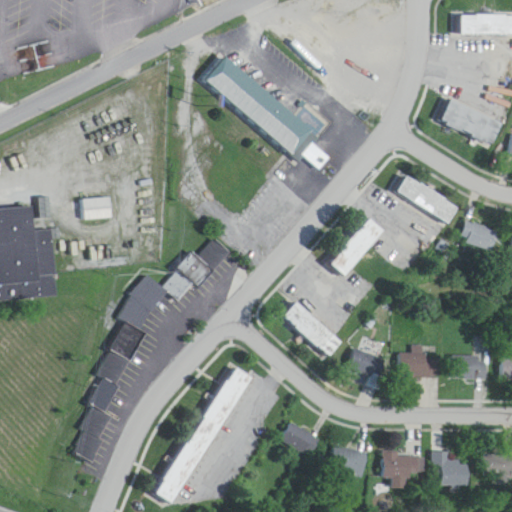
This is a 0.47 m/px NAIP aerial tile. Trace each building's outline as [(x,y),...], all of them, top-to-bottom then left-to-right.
[(511,14),(453,14),(454,35),(511,35),(511,14)] [(234,100),(196,67),(218,42),(303,118),(281,141),(234,100)] [(436,121),(496,145),(506,122),(446,97),(436,121)] [(300,164),(306,158),(320,172),(331,161),(315,144),(319,140),(311,132),(289,153),(300,164)] [(452,224),(461,205),(399,175),(390,193),(452,224)] [(83,200),(83,221),(112,221),(112,200),(83,200)] [(0,210),(0,302),(58,298),(53,231),(35,233),(33,208),(0,210)] [(347,279),(384,232),(368,219),(332,266),(347,279)] [(499,232),(467,222),(461,242),(493,252),(499,232)] [(140,332),(167,294),(181,303),(193,284),(201,290),(228,252),(212,241),(200,259),(190,252),(165,289),(147,277),(118,317),(140,332)] [(328,359),(342,344),(298,304),(284,319),(328,359)] [(387,363),(356,348),(348,366),(379,381),(387,363)] [(400,355),(400,378),(441,378),(441,355),(400,355)] [(490,357),(452,357),(452,380),(490,380),(490,357)] [(511,380),(511,359),(502,360),(502,381),(511,380)] [(162,497),(180,507),(250,378),(231,367),(162,497)] [(310,458),(321,440),(291,423),(281,441),(310,458)] [(80,451),(90,462),(104,450),(94,438),(80,451)] [(365,477),(369,454),(334,448),(330,470),(365,477)] [(452,462),(452,453),(433,453),(433,472),(440,472),(440,487),(471,487),(471,462),(452,462)] [(384,479),(420,479),(420,455),(384,455),(384,479)] [(511,457),(483,457),(483,479),(511,479),(511,457)]
